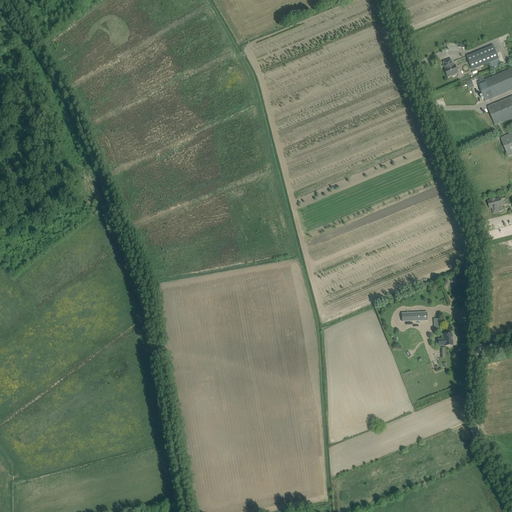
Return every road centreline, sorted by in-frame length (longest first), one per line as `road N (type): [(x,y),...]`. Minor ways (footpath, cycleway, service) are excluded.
road 1 (track): [(188,511),(149,295),(67,99),(7,0)]
road 2 (unclassified): [(474,350),(473,237),(387,0)]
road 3 (unclassified): [(511,499),(475,437),(474,350)]
